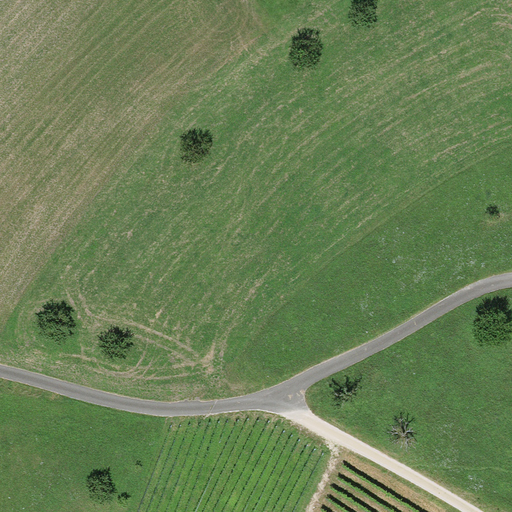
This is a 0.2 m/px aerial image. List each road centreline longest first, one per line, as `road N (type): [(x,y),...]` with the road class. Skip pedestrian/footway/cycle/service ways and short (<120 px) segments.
road 1 (track): [(0,373),(101,399),(201,409),(267,399),(492,281),(511,279)]
road 2 (track): [(267,399),(396,461),(473,511)]
